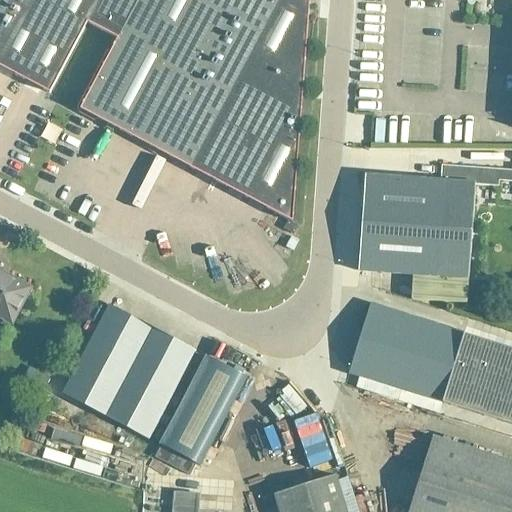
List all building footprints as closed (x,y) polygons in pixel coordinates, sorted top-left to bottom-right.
[(0,0),(0,67),(49,93),(86,22),(103,31),(119,0),(0,0)] [(119,0),(103,31),(116,38),(110,51),(106,49),(76,107),(78,112),(93,120),(97,119),(291,222),(308,2),(304,0),(119,0)] [(357,271),(376,272),(468,279),(474,185),(497,186),(498,169),(440,165),(439,181),(364,175),(357,271)] [(511,170),(498,169),(497,186),(498,186),(498,181),(511,181),(511,170)] [(0,276),(0,311),(10,316),(8,320),(10,321),(28,288),(6,277),(5,279),(0,276)] [(463,333),(370,304),(348,373),(441,402),(458,349),(463,333)] [(104,416),(151,328),(109,306),(62,394),(104,416)] [(193,350),(151,328),(104,416),(147,439),(193,350)] [(458,349),(441,402),(462,409),(479,356),(458,349)] [(206,356),(160,445),(199,466),(246,376),(206,356)] [(462,409),(483,416),(500,362),(479,356),(462,409)] [(483,416),(504,422),(511,396),(511,366),(500,362),(483,416)] [(511,511),(511,462),(432,437),(407,511),(511,511)] [(114,457),(138,467),(143,456),(119,446),(114,457)] [(273,495),(278,511),(345,511),(334,475),(273,495)]
